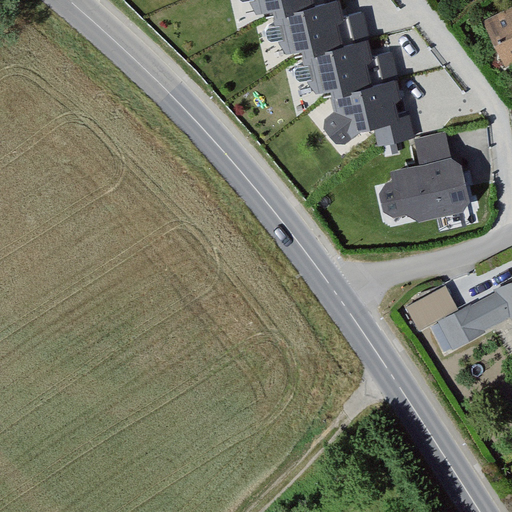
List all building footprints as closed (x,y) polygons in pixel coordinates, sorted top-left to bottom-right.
[(237,0),(242,3),(254,0),(255,0),(262,8),(277,5),(279,14),(310,7),(308,0),(237,0)] [(310,7),(279,14),(281,23),(269,26),(265,32),(267,39),(272,42),(285,39),(292,47),(307,44),(308,53),(339,45),(334,22),(330,20),(329,12),(333,9),(331,2),(310,7)] [(511,10),(479,26),(499,68),(511,62),(511,10)] [(339,45),(308,53),(310,61),(298,64),(294,70),(296,77),(302,80),(314,77),(321,85),(336,82),(338,91),(369,84),(363,60),(359,58),(358,51),(362,48),(360,40),(339,45)] [(363,121),(396,114),(388,80),(338,91),(341,109),(329,119),(329,124),(337,136),(344,137),(363,121)] [(415,170),(386,176),(385,185),(373,199),(377,214),(389,220),(398,216),(414,226),(458,217),(463,204),(455,169),(447,165),(442,137),(410,143),(415,170)] [(415,324),(458,307),(448,282),(405,300),(415,324)] [(511,287),(427,331),(443,360),(508,326),(511,334),(511,287)]
